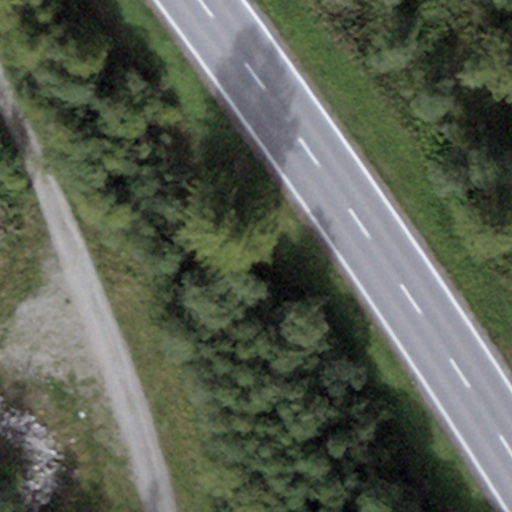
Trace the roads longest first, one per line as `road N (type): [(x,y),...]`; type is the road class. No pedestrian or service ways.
road 1 (primary): [(511,450),(202,0)]
road 2 (track): [(0,103),(111,301),(170,511)]
